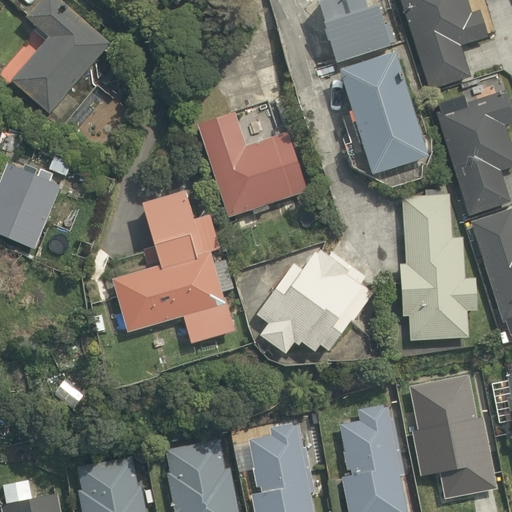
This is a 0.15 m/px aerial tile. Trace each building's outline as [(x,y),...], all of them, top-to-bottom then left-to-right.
[(108,45),(59,0),(48,0),(22,29),(48,52),(17,87),(46,113),(108,45)] [(466,0),(398,0),(425,90),(478,75),(470,47),(493,41),(484,10),(471,14),(466,0)] [(369,2),(325,12),(340,72),(387,61),(385,52),(398,48),(389,11),(372,16),(369,2)] [(396,64),(342,80),(372,179),(425,163),(396,64)] [(467,227),(511,214),(511,192),(506,170),(511,167),(511,136),(510,130),(511,130),(511,103),(439,123),(467,227)] [(240,123),(202,133),(225,219),(312,196),(297,137),(247,150),(240,123)] [(65,194),(18,170),(0,205),(0,239),(33,256),(65,194)] [(194,203),(148,215),(164,277),(117,289),(130,339),(189,324),(197,355),(235,345),(214,260),(226,257),(217,220),(200,224),(194,203)] [(454,204),(407,204),(407,266),(401,266),(401,320),(412,320),(412,349),(470,349),(470,312),(479,312),(479,284),(467,284),(467,244),(454,244),(454,204)] [(511,214),(467,227),(495,332),(511,327),(511,214)] [(347,333),(379,294),(327,253),(306,280),(294,270),(253,322),(268,334),(260,344),(289,366),(307,343),(351,378),(372,353),(347,333)] [(470,382),(411,394),(419,433),(409,435),(419,487),(441,482),(445,504),(496,494),(482,424),(478,425),(470,382)] [(411,511),(397,409),(359,414),(361,428),(344,430),(352,482),(344,483),(348,511),(411,511)] [(308,511),(298,429),(272,432),(273,444),(250,447),(258,511),(308,511)] [(166,458),(179,511),(237,511),(222,445),(166,458)] [(74,470),(83,511),(151,511),(139,455),(74,470)] [(55,511),(53,501),(4,509),(4,511),(55,511)]
